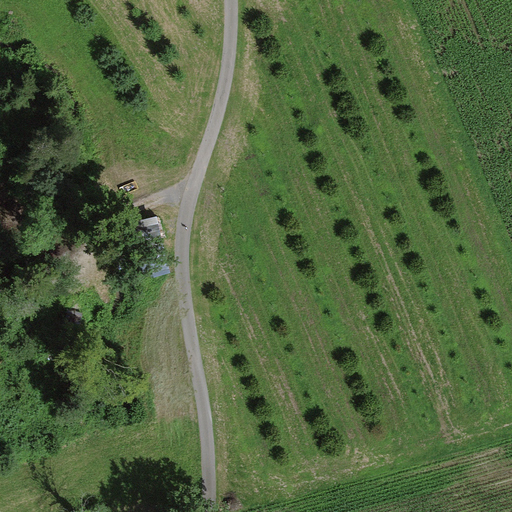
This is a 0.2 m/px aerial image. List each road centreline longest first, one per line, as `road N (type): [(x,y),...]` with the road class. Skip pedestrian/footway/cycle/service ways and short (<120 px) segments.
road 1 (track): [(231,0),(224,89),(183,240),(185,301),(217,448),(220,511)]
road 2 (track): [(0,235),(77,242),(147,200),(193,190)]
